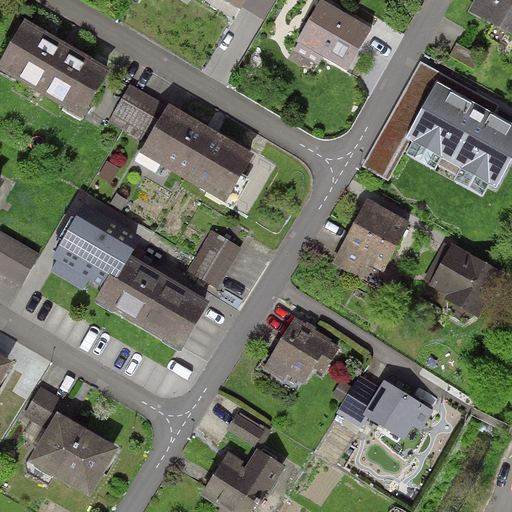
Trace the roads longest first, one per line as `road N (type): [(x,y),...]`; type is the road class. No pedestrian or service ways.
road 1 (residential): [(53,0),(339,171)]
road 2 (residential): [(339,171),(184,424)]
road 3 (residential): [(0,317),(184,424)]
road 4 (residential): [(436,0),(339,171)]
